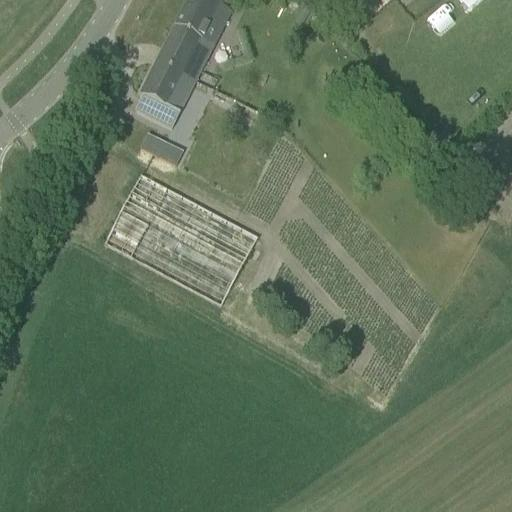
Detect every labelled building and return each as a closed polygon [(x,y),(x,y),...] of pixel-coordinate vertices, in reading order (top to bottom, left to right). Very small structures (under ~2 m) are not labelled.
[(214,46),(213,45),(221,28),(223,29),(230,14),(202,0),(188,0),(155,65),(194,85),(214,46)] [(171,132),(194,86),(155,66),(139,98),(157,107),(150,122),(171,132)] [(139,151),(156,160),(164,145),(146,136),(139,151)] [(271,197),(289,210),(309,181),(291,168),(271,197)] [(103,249),(106,251),(107,249),(219,308),(256,240),(140,179),(103,249)]
